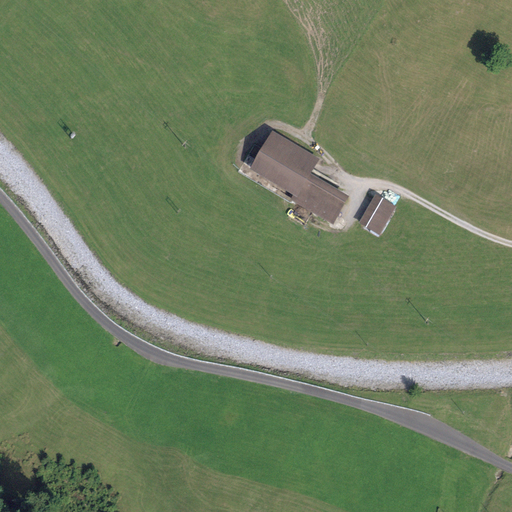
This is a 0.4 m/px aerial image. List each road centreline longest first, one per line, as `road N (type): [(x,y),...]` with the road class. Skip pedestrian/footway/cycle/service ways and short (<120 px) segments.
road 1 (tertiary): [(0,195),(81,298),(139,345),(376,409),(511,468)]
road 2 (track): [(359,184),(413,196),(511,245)]
